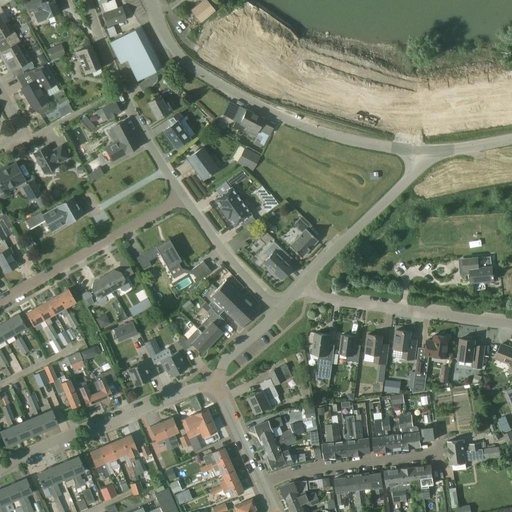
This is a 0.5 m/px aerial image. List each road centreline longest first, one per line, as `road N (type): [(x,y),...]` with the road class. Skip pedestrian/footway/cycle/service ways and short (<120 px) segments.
road 1 (unclassified): [(149,0),(174,52),(205,78),(300,128),(419,149)]
road 2 (residential): [(0,468),(216,385)]
road 3 (residential): [(183,198),(137,125),(86,0)]
road 4 (residential): [(511,323),(318,297),(303,282)]
road 5 (residential): [(0,302),(183,198)]
road 6 (unclassified): [(303,282),(411,175),(419,149)]
road 7 (residential): [(263,486),(288,475),(438,456)]
road 8 (residential): [(278,310),(183,198)]
